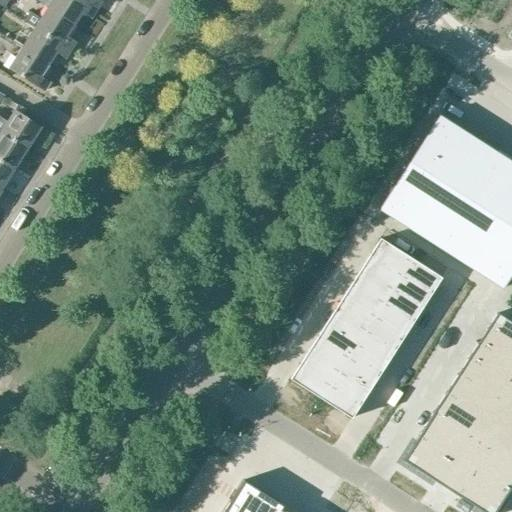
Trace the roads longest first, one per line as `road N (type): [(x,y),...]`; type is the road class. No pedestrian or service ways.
road 1 (unclassified): [(170,359),(394,8)]
road 2 (residential): [(0,266),(169,0)]
road 3 (unclassified): [(409,511),(170,359)]
road 4 (unclassified): [(71,510),(170,359)]
road 5 (unclassified): [(394,8),(511,83)]
